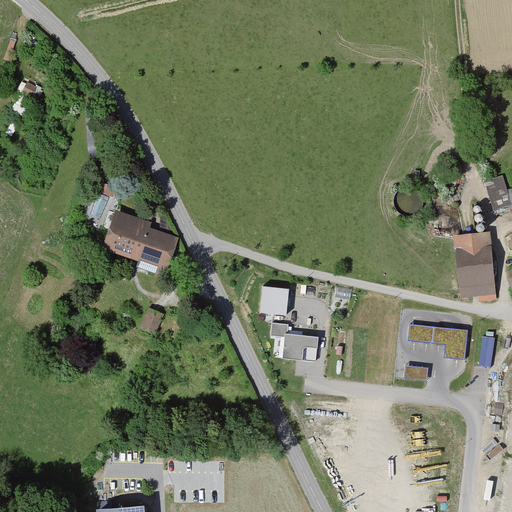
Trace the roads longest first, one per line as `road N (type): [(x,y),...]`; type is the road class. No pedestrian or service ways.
road 1 (residential): [(511,317),(190,237)]
road 2 (tertiary): [(323,511),(190,237)]
road 3 (tertiary): [(190,237),(117,98),(25,0)]
road 4 (residential): [(465,511),(476,403),(306,384)]
